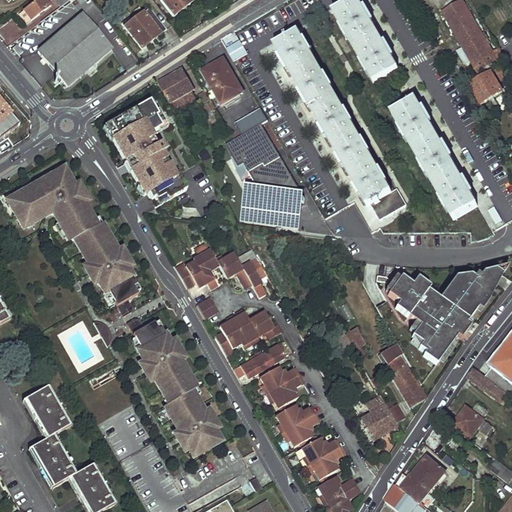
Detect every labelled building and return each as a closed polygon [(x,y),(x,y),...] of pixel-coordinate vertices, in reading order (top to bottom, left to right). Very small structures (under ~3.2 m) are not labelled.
[(38,0),(23,11),(31,22),(51,7),(45,0),(38,0)] [(160,0),(160,1),(172,18),(193,2),(191,0),(160,0)] [(356,0),(334,13),(375,84),(399,71),(358,0),(356,0)] [(444,13),(479,75),(506,59),(501,49),(494,53),(464,1),(444,13)] [(124,29),(141,50),(166,31),(149,10),(124,29)] [(31,22),(23,11),(21,14),(28,24),(31,22)] [(113,49),(83,14),(38,52),(68,87),(94,65),(109,53),(113,49)] [(276,47),(368,207),(372,205),(381,221),(407,205),(398,190),(392,193),(300,33),(276,47)] [(226,47),(233,61),(248,53),(240,39),(226,47)] [(17,46),(12,49),(19,57),(23,53),(17,46)] [(204,72),(224,106),(244,94),(224,61),(204,72)] [(497,70),(502,78),(510,73),(506,65),(497,70)] [(160,84),(171,104),(173,103),(194,92),(196,91),(184,70),(160,84)] [(470,86),(482,105),(503,92),(492,73),(470,86)] [(194,92),(173,103),(178,111),(198,100),(194,92)] [(393,114),(454,220),(478,206),(416,100),(393,114)] [(119,119),(110,124),(116,133),(110,136),(126,162),(129,160),(135,170),(132,172),(142,190),(143,190),(146,189),(149,194),(177,178),(177,177),(174,178),(171,174),(174,172),(163,153),(166,152),(161,144),(155,147),(148,136),(163,127),(156,117),(159,115),(150,101),(123,117),(125,120),(121,122),(119,119)] [(213,102),(204,108),(213,124),(223,119),(213,102)] [(242,137),(226,147),(228,149),(239,169),(245,165),(249,174),(256,185),(255,191),(253,209),(251,220),(278,224),(279,215),(291,208),(289,204),(292,202),(290,198),(301,192),(262,126),(268,122),(261,109),(235,124),(242,137)] [(110,124),(105,127),(110,136),(116,133),(110,124)] [(228,149),(242,181),(249,174),(245,165),(239,169),(228,149)] [(129,160),(126,162),(132,172),(135,170),(129,160)] [(62,177),(61,176),(60,176),(59,175),(58,175),(57,175),(56,175),(56,176),(55,176),(54,176),(53,177),(58,184),(65,180),(65,179),(64,178),(62,177)] [(124,319),(132,314),(133,310),(128,302),(138,296),(134,288),(137,286),(128,271),(124,264),(122,266),(119,261),(122,260),(118,253),(102,225),(98,228),(69,178),(65,180),(58,184),(53,177),(22,194),(21,195),(23,199),(12,205),(10,206),(22,229),(25,227),(32,223),(34,226),(47,219),(45,216),(53,211),(55,214),(56,217),(55,218),(60,226),(64,233),(66,232),(70,237),(73,243),(74,242),(77,241),(78,240),(85,253),(84,254),(82,255),(89,267),(99,285),(106,296),(109,294),(115,304),(124,319)] [(154,209),(185,191),(177,178),(149,194),(146,196),(154,209)] [(255,191),(249,190),(247,208),(253,209),(255,191)] [(23,199),(21,195),(22,194),(21,193),(17,195),(15,197),(13,199),(13,201),(12,203),(12,205),(23,199)] [(176,203),(167,213),(169,217),(179,219),(181,206),(177,205),(176,203)] [(493,205),(482,214),(492,229),(504,220),(493,205)] [(64,233),(60,226),(58,227),(57,228),(57,230),(57,231),(58,233),(58,235),(59,236),(60,237),(61,238),(62,238),(64,239),(65,239),(67,239),(70,237),(66,232),(64,233)] [(85,253),(78,240),(77,241),(84,254),(85,253)] [(84,254),(77,241),(74,242),(82,255),(84,254)] [(177,273),(187,290),(196,285),(204,280),(207,285),(211,292),(219,287),(211,273),(220,268),(226,280),(236,275),(247,292),(253,288),(259,299),(266,295),(260,284),(261,283),(260,279),(267,276),(256,258),(241,267),(232,252),(222,258),(216,262),(213,258),(207,248),(190,258),(191,260),(184,264),(186,268),(177,273)] [(124,254),(121,252),(118,253),(122,260),(119,261),(122,266),(124,264),(128,271),(131,269),(130,266),(129,263),(127,260),(126,257),(124,254)] [(216,262),(222,258),(220,254),(213,258),(216,262)] [(186,268),(184,264),(175,269),(177,273),(186,268)] [(99,285),(89,267),(86,269),(87,272),(89,275),(90,278),(92,281),(93,284),(96,286),(99,285)] [(401,277),(387,295),(398,304),(395,308),(414,323),(419,326),(414,334),(411,337),(413,338),(421,345),(419,348),(418,349),(425,354),(423,356),(436,366),(440,360),(452,343),(457,337),(468,321),(477,309),(483,301),(502,275),(495,270),(455,278),(439,300),(436,304),(425,295),(428,291),(430,288),(417,278),(412,285),(401,277)] [(204,280),(196,285),(198,290),(207,285),(204,280)] [(439,300),(428,291),(425,295),(436,304),(439,300)] [(109,294),(106,296),(108,300),(111,303),(113,305),(115,304),(109,294)] [(0,325),(8,320),(0,306),(0,304),(2,303),(0,300),(0,325)] [(209,300),(197,307),(205,321),(217,314),(209,300)] [(477,309),(481,311),(487,303),(483,301),(477,309)] [(228,324),(245,315),(243,311),(226,320),(228,324)] [(223,334),(215,339),(224,355),(233,351),(241,345),(242,347),(259,338),(266,334),(270,340),(281,334),(277,327),(274,328),(264,312),(249,321),(245,315),(228,324),(232,329),(223,334)] [(145,330),(140,322),(136,321),(127,326),(136,341),(142,351),(141,352),(138,353),(145,365),(155,382),(162,394),(164,393),(165,392),(173,405),(172,406),(169,407),(168,408),(178,427),(175,428),(179,435),(189,452),(194,460),(222,444),(216,433),(212,426),(210,428),(207,423),(210,422),(206,416),(197,400),(193,394),(196,392),(198,391),(182,363),(178,357),(176,359),(173,354),(175,352),(172,346),(163,331),(159,332),(156,326),(155,325),(145,330)] [(457,337),(460,340),(472,324),(468,321),(457,337)] [(414,323),(409,331),(414,334),(419,326),(414,323)] [(106,327),(104,326),(101,325),(98,324),(93,325),(100,335),(108,330),(108,329),(106,327)] [(232,329),(228,324),(220,329),(223,334),(232,329)] [(357,328),(351,332),(350,330),(344,333),(346,336),(352,347),(355,351),(361,348),(366,345),(362,337),(357,328)] [(109,332),(108,330),(100,335),(101,339),(110,333),(109,332)] [(111,336),(110,334),(101,339),(108,350),(110,347),(111,344),(111,342),(111,338),(111,336)] [(331,345),(338,356),(352,347),(346,336),(331,345)] [(492,371),(486,379),(508,396),(511,391),(511,337),(488,368),(492,371)] [(259,338),(242,347),(245,351),(261,342),(259,338)] [(413,338),(410,342),(419,348),(421,345),(413,338)] [(440,360),(443,362),(456,345),(452,343),(440,360)] [(177,347),(175,345),(172,346),(175,352),(173,354),(176,359),(178,357),(182,363),(185,362),(184,359),(182,355),(181,352),(179,350),(177,347)] [(386,366),(395,382),(410,372),(405,365),(404,365),(400,358),(401,357),(396,346),(383,354),(389,364),(386,366)] [(368,358),(361,348),(355,351),(361,362),(368,358)] [(233,351),(224,355),(226,359),(235,354),(233,351)] [(240,368),(247,381),(275,364),(273,361),(268,353),(267,351),(259,356),(251,361),(250,361),(240,368)] [(268,353),(273,361),(277,359),(272,351),(268,353)] [(155,382),(145,365),(142,366),(143,369),(145,373),(146,376),(148,378),(150,381),(152,384),(155,382)] [(277,369),(261,379),(265,388),(275,403),(279,411),(295,401),(293,396),(291,392),(296,389),(302,385),(294,371),(288,374),(282,378),(280,374),(277,369)] [(294,371),(302,385),(306,384),(298,369),(294,371)] [(468,379),(504,407),(511,398),(508,396),(486,379),(474,370),(468,379)] [(395,382),(411,409),(425,400),(410,372),(395,382)] [(373,383),(377,390),(386,385),(382,378),(373,383)] [(275,403),(265,388),(262,390),(271,405),(275,403)] [(32,450),(54,489),(71,479),(89,511),(103,511),(115,506),(105,489),(107,488),(103,482),(101,483),(93,467),(76,476),(66,459),(68,458),(65,452),(62,453),(54,437),(70,428),(64,418),(67,417),(54,397),(52,398),(48,389),(26,401),(48,440),(32,450)] [(173,405),(165,392),(164,393),(172,406),(173,405)] [(172,406),(164,393),(162,394),(169,407),(172,406)] [(361,421),(374,442),(397,428),(381,397),(366,405),(372,415),(361,421)] [(394,407),(391,401),(385,404),(385,405),(388,410),(394,407)] [(399,404),(394,407),(388,410),(392,415),(397,424),(403,421),(407,419),(399,404)] [(454,426),(471,440),(485,422),(483,421),(488,414),(478,406),(473,413),(467,409),(454,426)] [(292,409),(276,418),(282,427),(290,442),(294,449),(310,439),(308,435),(305,431),(312,427),(317,424),(310,411),(304,414),(298,418),(296,414),(292,409)] [(317,424),(318,425),(321,423),(313,409),(310,411),(317,424)] [(211,417),(209,414),(206,416),(210,422),(207,423),(210,428),(212,426),(216,433),(219,431),(218,428),(216,425),(215,422),(213,419),(211,417)] [(290,442),(282,427),(278,429),(287,444),(290,442)] [(189,452),(179,435),(176,436),(177,439),(179,443),(180,446),(182,448),(184,451),(186,453),(189,452)] [(315,474),(320,482),(336,472),(333,467),(331,464),(337,461),(343,457),(335,444),(329,447),(323,450),(322,447),(318,441),(302,450),(307,459),(315,474)] [(335,444),(343,457),(346,455),(338,441),(335,444)] [(371,468),(376,465),(373,458),(367,462),(371,468)] [(315,474),(307,459),(304,461),(312,476),(315,474)] [(386,504),(396,511),(414,511),(446,476),(428,461),(411,481),(405,476),(387,503),(386,504)] [(491,471),(508,484),(511,478),(511,473),(498,463),(491,471)] [(0,511),(20,511),(3,480),(0,481),(0,511)] [(255,494),(262,491),(255,480),(249,483),(255,494)] [(334,480),(318,489),(323,498),(331,511),(350,511),(352,511),(348,503),(359,497),(351,482),(339,489),(334,480)] [(351,482),(359,497),(363,494),(355,480),(351,482)] [(511,511),(511,494),(498,511),(511,511)] [(331,511),(323,498),(320,500),(327,511),(331,511)] [(270,511),(266,503),(250,511),(270,511)]
